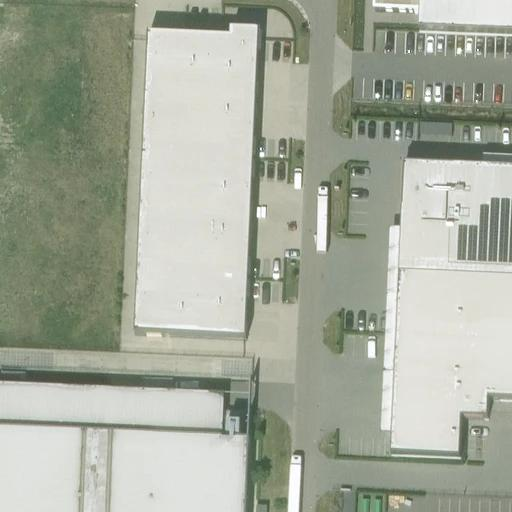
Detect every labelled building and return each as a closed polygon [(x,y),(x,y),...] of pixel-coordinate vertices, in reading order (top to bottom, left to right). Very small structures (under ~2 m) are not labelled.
[(511,0),(381,0),(380,20),(437,23),(436,55),(511,58),(511,0)] [(268,11),(263,27),(287,34),(292,18),(268,11)] [(230,37),(147,33),(130,334),(242,340),(260,30),(230,29),(230,37)] [(392,437),(391,458),(461,461),(462,421),(488,422),(489,403),(511,403),(511,170),(483,169),(452,168),(403,165),(401,210),(402,210),(401,232),(392,437)] [(246,511),(250,442),(0,430),(0,511),(246,511)]
